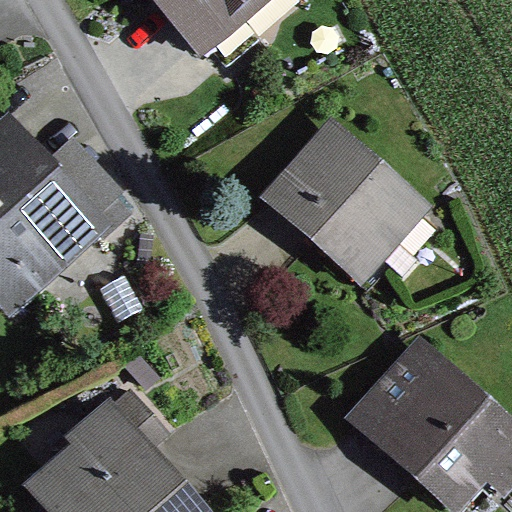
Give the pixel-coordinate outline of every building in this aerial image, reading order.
[(253,0),(168,0),(226,66),(275,25),(253,0)] [(125,215),(111,200),(115,196),(92,173),(67,197),(8,133),(0,140),(0,283),(19,266),(34,282),(94,227),(102,236),(125,215)] [(280,197),(362,269),(413,210),(331,138),(280,197)] [(485,465),(503,482),(511,472),(511,443),(416,358),(374,404),(399,426),(387,434),(459,498),(485,465)] [(58,502),(66,511),(158,511),(174,498),(148,469),(172,447),(139,409),(84,458),(94,469),(58,502)] [(186,511),(174,498),(158,511),(186,511)]
